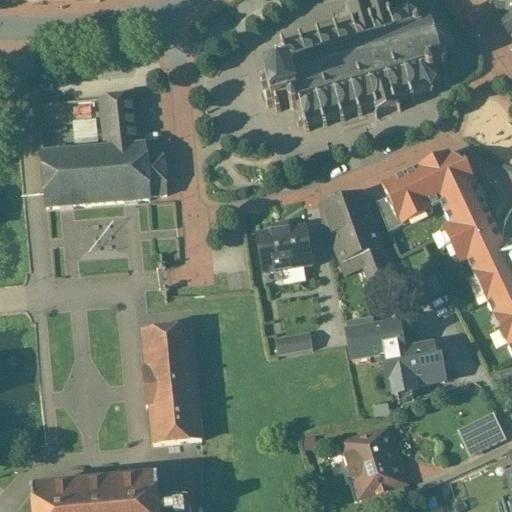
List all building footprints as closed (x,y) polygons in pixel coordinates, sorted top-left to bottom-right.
[(302,129),(303,130),(304,130),(305,135),(309,133),(308,129),(322,125),(323,129),(327,128),(326,123),(339,119),(341,124),(345,123),(344,118),(357,114),(358,119),(362,118),(361,113),(374,109),(376,115),(374,119),(377,121),(379,117),(396,112),(400,114),(401,111),(398,109),(396,103),(409,99),(411,104),(415,103),(413,98),(428,94),(431,98),(435,95),(431,91),(434,86),(439,86),(440,82),(435,82),(433,76),(437,73),(435,70),(440,68),(443,72),(446,69),(443,65),(448,56),(454,56),(454,52),(449,51),(446,40),(450,37),(447,34),(443,37),(434,32),(434,26),(430,26),(429,31),(424,33),(424,29),(419,28),(417,23),(421,19),(419,16),(415,19),(410,16),(410,11),(406,11),(406,16),(391,20),(389,15),(388,16),(384,3),(385,1),(385,0),(382,0),(382,2),(350,11),(346,9),(345,12),(349,14),(352,26),(350,27),(352,32),(338,36),(337,31),(333,32),(334,36),(321,40),(319,35),(315,36),(317,42),(303,45),(302,40),(298,42),(299,47),(285,51),(284,46),(280,47),(281,52),(280,52),(280,53),(275,55),(277,59),(282,57),(286,73),(284,73),(285,79),(272,83),(270,77),(266,79),(267,84),(266,84),(266,86),(261,88),(262,92),(267,91),(271,104),(266,106),(267,110),(273,109),(273,110),(275,110),(276,115),(281,114),(279,109),(288,106),(289,110),(290,113),(294,112),(298,111),(301,125),(296,126),(298,130),(302,129)] [(387,0),(385,1),(384,3),(388,16),(389,15),(391,20),(406,16),(406,11),(403,2),(400,0),(387,0)] [(511,0),(483,0),(490,11),(492,10),(501,25),(500,26),(509,40),(511,39),(511,41),(511,0)] [(134,98),(100,101),(105,151),(138,148),(134,98)] [(73,122),(75,144),(98,142),(96,120),(73,122)] [(60,131),(48,133),(51,155),(62,154),(60,131)] [(105,151),(41,157),(46,212),(150,202),(149,199),(166,198),(162,149),(145,150),(145,147),(138,148),(105,151)] [(511,244),(504,247),(475,187),(474,184),(470,186),(462,170),(466,168),(465,166),(461,167),(459,162),(448,155),(381,187),(390,205),(389,206),(397,224),(399,223),(402,228),(403,227),(401,222),(428,209),(431,214),(432,214),(429,208),(439,204),(450,226),(441,230),(442,232),(446,230),(453,246),(443,251),(444,252),(454,247),(462,263),(458,265),(459,267),(467,263),(481,292),(486,289),(491,300),(486,303),(494,320),(501,316),(506,327),(494,333),(494,335),(507,329),(511,338),(511,339),(505,343),(511,357),(511,244)] [(361,197),(321,209),(328,247),(334,246),(340,263),(341,265),(360,259),(373,294),(394,287),(361,197)] [(305,230),(257,238),(264,277),(311,269),(305,230)] [(398,328),(348,336),(353,364),(383,358),(403,355),(398,328)] [(190,330),(142,335),(146,373),(143,373),(146,410),(150,409),(153,448),(202,443),(190,330)] [(306,340),(292,342),(294,354),(308,351),(306,340)] [(403,355),(383,358),(389,394),(438,385),(432,349),(431,349),(431,350),(403,355)] [(492,420),(454,438),(467,464),(505,446),(492,420)] [(387,434),(357,443),(360,455),(344,460),(350,481),(354,479),(360,499),(403,485),(387,434)] [(157,480),(32,493),(33,511),(159,511),(160,511),(157,480)]
